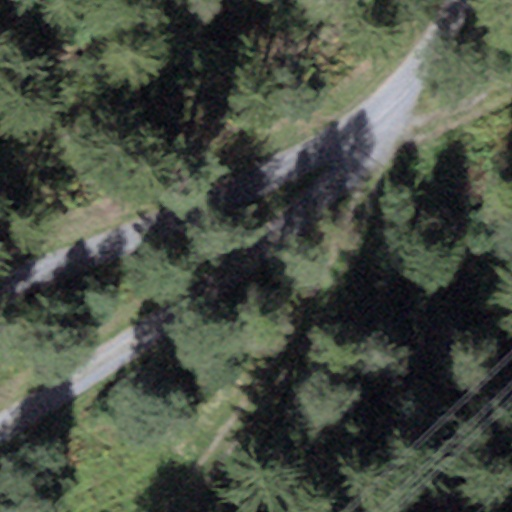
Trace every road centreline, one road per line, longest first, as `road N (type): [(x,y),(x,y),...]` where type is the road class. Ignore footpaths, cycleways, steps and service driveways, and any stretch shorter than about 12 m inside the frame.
road 1 (track): [(0,425),(291,224),(381,133)]
road 2 (track): [(186,511),(303,347),(355,235),(381,133)]
road 3 (track): [(381,133),(0,285)]
road 4 (track): [(381,133),(457,0)]
